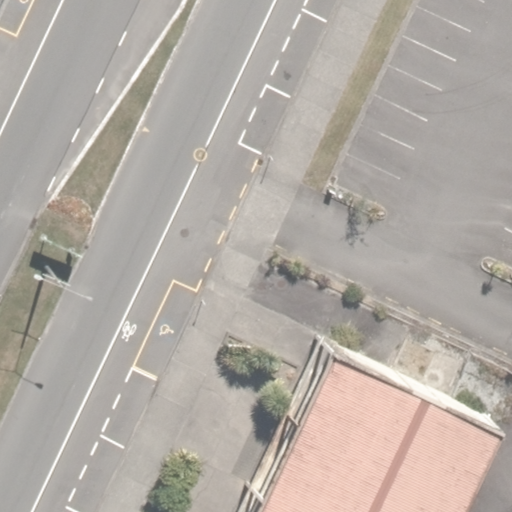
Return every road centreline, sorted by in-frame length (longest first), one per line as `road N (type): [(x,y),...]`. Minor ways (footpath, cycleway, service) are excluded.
road 1 (primary): [(237,0),(0,506)]
road 2 (primary): [(0,210),(98,0)]
